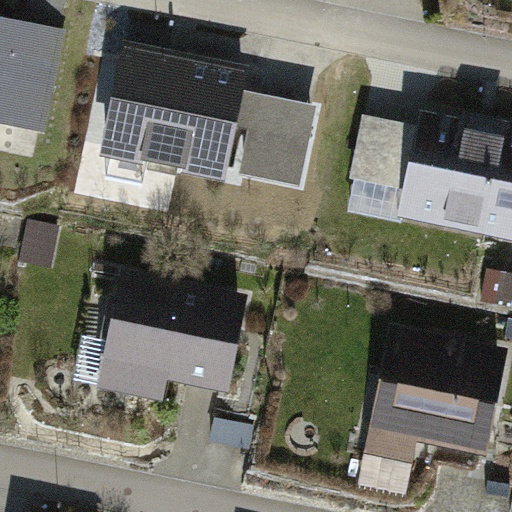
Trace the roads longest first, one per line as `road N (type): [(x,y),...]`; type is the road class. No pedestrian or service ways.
road 1 (residential): [(216,0),(511,61)]
road 2 (residential): [(0,459),(248,511)]
